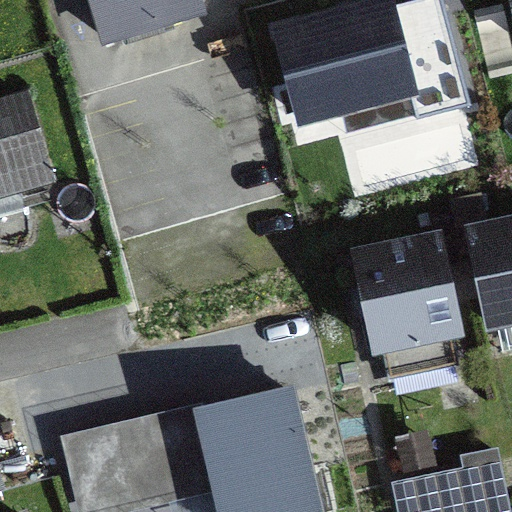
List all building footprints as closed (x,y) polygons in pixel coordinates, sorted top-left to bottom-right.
[(49,0),(60,32),(158,0),(49,0)] [(393,28),(386,3),(280,31),(303,118),(409,90),(417,119),(470,105),(446,14),(393,28)] [(0,209),(53,196),(28,106),(0,113),(0,209)] [(511,338),(511,228),(469,237),(492,343),(511,338)] [(462,352),(438,244),(353,262),(376,370),(462,352)] [(290,396),(66,448),(79,505),(216,474),(224,511),(293,511),(315,507),(290,396)] [(474,511),(465,469),(394,485),(400,511),(474,511)]
